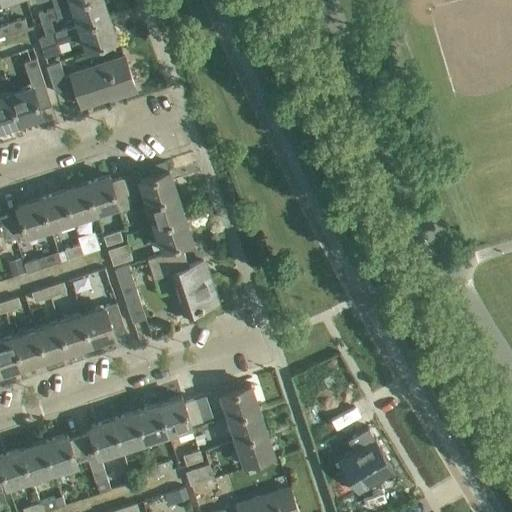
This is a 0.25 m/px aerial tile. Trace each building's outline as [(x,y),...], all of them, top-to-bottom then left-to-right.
[(79,25),(108,15),(103,0),(77,0),(55,7),(58,17),(75,11),(79,25)] [(58,17),(55,7),(38,13),(42,23),(50,20),(50,19),(58,17)] [(87,48),(97,44),(116,38),(108,15),(79,25),(54,33),(57,42),(58,42),(82,34),(87,48)] [(12,32),(27,27),(24,17),(9,23),(12,32)] [(57,42),(54,33),(50,20),(42,23),(46,36),(40,38),(42,46),(57,42)] [(0,35),(12,32),(9,23),(0,25),(0,35)] [(61,51),(58,42),(57,42),(42,46),(45,56),(61,51)] [(46,64),(55,92),(74,86),(81,105),(118,92),(119,94),(136,89),(125,56),(65,76),(59,60),(46,64)] [(51,104),(45,85),(44,82),(33,85),(32,85),(9,92),(19,122),(42,114),(40,107),(51,104)] [(0,127),(19,122),(9,92),(0,95),(0,127)] [(147,202),(177,192),(169,169),(140,178),(147,202)] [(118,203),(111,181),(110,178),(109,174),(86,182),(95,211),(118,203)] [(132,207),(129,196),(123,177),(111,181),(118,203),(121,210),(132,207)] [(72,218),(95,211),(86,182),(63,189),(72,218)] [(50,226),(72,218),(63,189),(40,197),(50,226)] [(155,225),(184,215),(177,192),(147,202),(155,225)] [(26,233),(50,226),(40,197),(17,204),(19,211),(8,215),(15,237),(18,249),(30,245),(26,233)] [(0,241),(4,241),(4,240),(15,237),(8,215),(0,217),(0,241)] [(163,248),(192,238),(184,215),(155,225),(163,248)] [(106,244),(107,244),(122,239),(119,229),(103,235),(106,244)] [(100,248),(100,246),(94,230),(78,236),(80,243),(84,253),(100,248)] [(111,256),(129,250),(127,242),(108,249),(111,256)] [(68,258),(84,253),(80,243),(65,248),(68,258)] [(170,272),(177,293),(183,312),(217,301),(203,260),(188,265),(182,246),(149,257),(155,277),(170,272)] [(113,264),(132,258),(129,250),(111,256),(113,264)] [(114,268),(132,321),(146,316),(128,263),(114,268)] [(66,290),(63,281),(63,280),(47,286),(50,295),(66,290)] [(34,301),(50,295),(47,286),(31,291),(34,301)] [(5,310),(20,305),(17,296),(1,301),(5,310)] [(124,324),(117,305),(116,302),(105,306),(105,305),(81,313),(91,342),(114,334),(112,328),(124,324)] [(68,350),(91,342),(81,313),(58,321),(68,350)] [(45,357),(68,350),(58,321),(36,328),(45,357)] [(22,365),(45,357),(36,328),(13,335),(22,365)] [(0,371),(22,365),(13,335),(0,339),(0,371)] [(229,416),(258,406),(251,383),(221,392),(229,416)] [(191,424),(191,423),(184,401),(181,395),(158,402),(168,431),(191,424)] [(202,420),(201,416),(195,397),(184,401),(191,423),(202,420)] [(144,439),(168,431),(158,402),(135,410),(144,439)] [(237,439),(266,429),(258,406),(229,416),(237,439)] [(121,447),(144,439),(135,410),(112,417),(121,447)] [(100,454),(121,447),(112,417),(89,425),(91,431),(80,435),(87,457),(99,492),(111,488),(100,454)] [(274,452),(266,429),(237,439),(244,462),(274,452)] [(354,453),(341,460),(362,495),(396,474),(376,440),(375,440),(369,430),(366,431),(348,442),(354,453)] [(87,457),(80,435),(69,439),(67,432),(43,440),(53,469),(76,461),(87,457)] [(39,473),(53,469),(43,440),(21,447),(30,476),(32,483),(42,480),(39,473)] [(0,463),(7,484),(30,476),(21,447),(0,453),(0,463)] [(186,464),(202,458),(199,449),(183,454),(186,464)] [(156,474),(172,469),(169,459),(153,464),(156,474)] [(209,463),(196,467),(201,480),(213,476),(209,463)] [(140,479),(156,474),(153,464),(137,469),(140,479)] [(196,467),(185,471),(190,484),(201,480),(196,467)] [(237,504),(239,511),(298,511),(290,486),(237,504)] [(41,511),(57,506),(53,497),(38,502),(41,511)] [(24,511),(38,511),(41,511),(38,502),(22,507),(24,511)] [(121,511),(137,511),(139,511),(135,502),(120,507),(121,511)]
